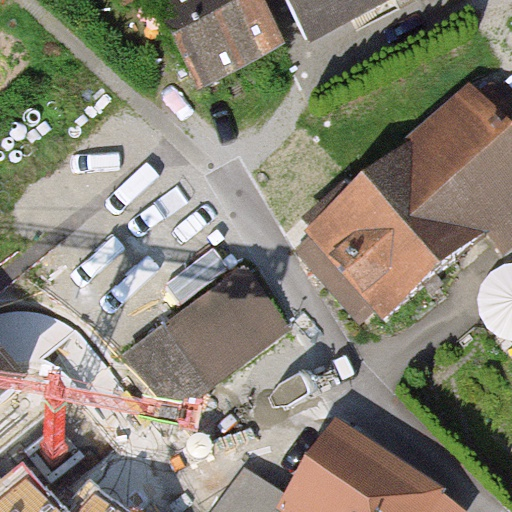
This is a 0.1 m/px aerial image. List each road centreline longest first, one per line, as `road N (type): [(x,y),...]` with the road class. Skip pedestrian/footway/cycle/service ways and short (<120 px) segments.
road 1 (residential): [(342,377),(228,182)]
road 2 (residential): [(481,511),(342,377)]
road 3 (residential): [(342,377),(216,464)]
